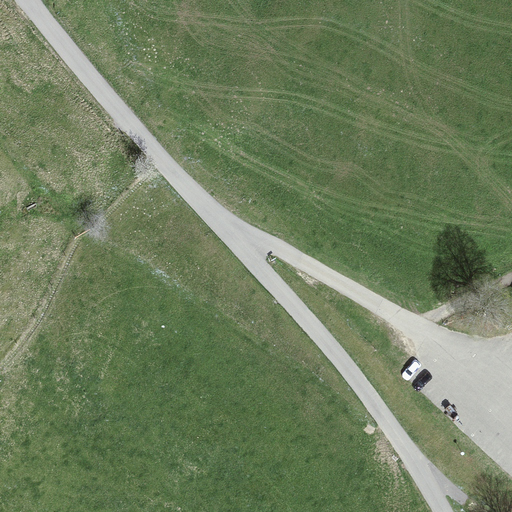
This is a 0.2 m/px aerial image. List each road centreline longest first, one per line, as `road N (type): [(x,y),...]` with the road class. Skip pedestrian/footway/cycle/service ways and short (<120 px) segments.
road 1 (unclassified): [(206,206),(348,367),(444,511)]
road 2 (residential): [(206,206),(511,372)]
road 3 (unclassified): [(28,0),(206,206)]
